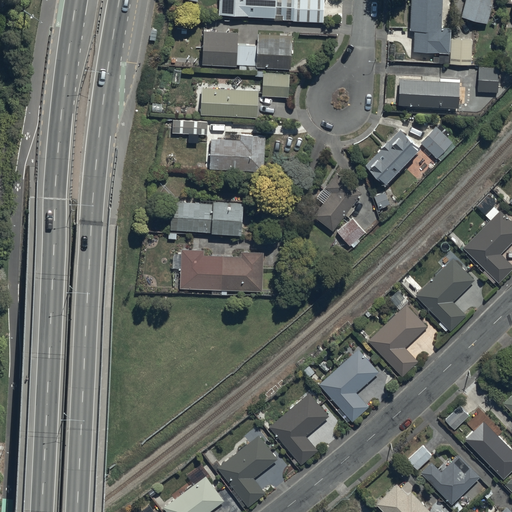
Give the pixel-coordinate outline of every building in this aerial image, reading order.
[(219,0),(219,16),(264,18),(263,21),(324,24),(324,0),(219,0)] [(441,28),(442,0),(411,0),(410,31),(415,31),(414,53),(451,54),(451,64),(472,65),(473,39),(450,38),(450,29),(441,28)] [(466,0),(462,18),(489,24),(494,0),(466,0)] [(292,36),(258,35),(258,45),(238,44),(238,33),(204,32),(203,65),(236,67),(237,65),(240,65),(239,69),(257,70),(257,67),(291,69),(292,36)] [(499,67),(479,66),(477,92),(498,93),(499,67)] [(400,79),(398,105),(460,108),(461,82),(400,79)] [(203,88),(202,114),(257,117),(258,90),(203,88)] [(172,121),(172,133),(207,134),(207,122),(172,121)] [(439,124),(421,142),(440,161),(455,145),(446,137),(449,134),(439,124)] [(366,165),(387,185),(420,149),(400,130),(389,141),(388,141),(381,149),(366,165)] [(264,171),(265,136),(241,135),(241,141),(211,140),(210,169),(264,171)] [(362,194),(336,174),(316,199),(323,204),(314,216),(333,231),(345,215),(348,217),(354,210),(351,207),(362,194)] [(385,191),(374,195),(379,209),(390,205),(385,191)] [(171,203),(170,231),(212,233),(212,234),(241,235),(243,204),(214,202),(214,204),(171,203)] [(463,248),(499,283),(511,269),(511,265),(501,254),(511,242),(511,223),(499,211),(463,248)] [(353,218),(337,232),(350,247),(351,245),(353,247),(360,241),(358,239),(365,233),(353,218)] [(181,250),(180,289),(262,292),(264,253),(241,252),(241,257),(204,255),(204,251),(181,250)] [(453,258),(415,296),(451,331),(466,315),(453,302),(474,280),(453,258)] [(427,327),(405,305),(368,341),(403,377),(418,362),(404,349),(427,327)] [(319,384),(353,422),(369,407),(356,392),(379,372),(358,349),(319,384)] [(309,393),(269,427),(301,465),(318,451),(306,436),(329,417),(309,393)] [(511,393),(502,403),(511,414),(511,393)] [(445,420),(455,430),(470,415),(460,405),(445,420)] [(466,445),(501,479),(511,468),(511,443),(504,435),(500,439),(485,425),(466,445)] [(218,468),(247,506),(265,493),(254,477),(277,460),(259,436),(218,468)] [(407,459),(417,470),(432,456),(422,446),(407,459)] [(451,504),(480,477),(459,454),(440,472),(432,463),(421,473),(451,504)] [(163,508),(165,511),(209,511),(224,501),(205,476),(163,508)] [(377,504),(384,511),(430,511),(412,493),(408,496),(397,484),(377,504)] [(156,511),(150,503),(139,511),(156,511)]
